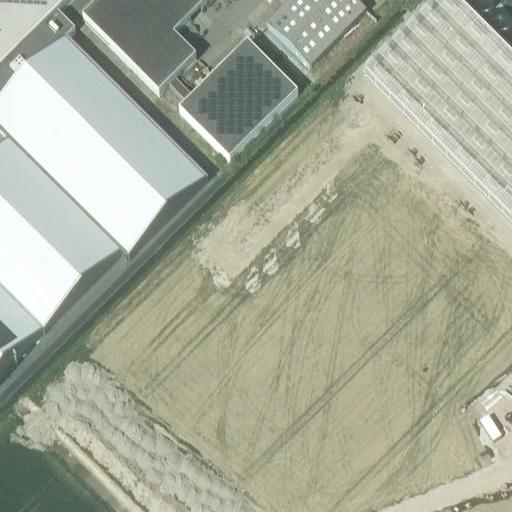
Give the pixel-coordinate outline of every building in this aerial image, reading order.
[(0,0),(0,88),(3,91),(66,27),(63,24),(57,18),(75,0),(0,0)] [(511,511),(511,60),(452,0),(441,0),(37,402),(146,511),(511,511)] [(213,0),(104,0),(82,22),(159,99),(168,89),(186,107),(179,115),(229,166),(297,98),(247,47),(193,101),(175,82),(196,62),(174,40),(213,0)] [(309,72),(365,15),(350,0),(295,0),(266,30),(309,72)] [(0,379),(121,258),(127,264),(207,184),(66,44),(73,36),(75,35),(66,27),(3,91),(0,88),(0,136),(8,145),(0,153),(0,379)]
